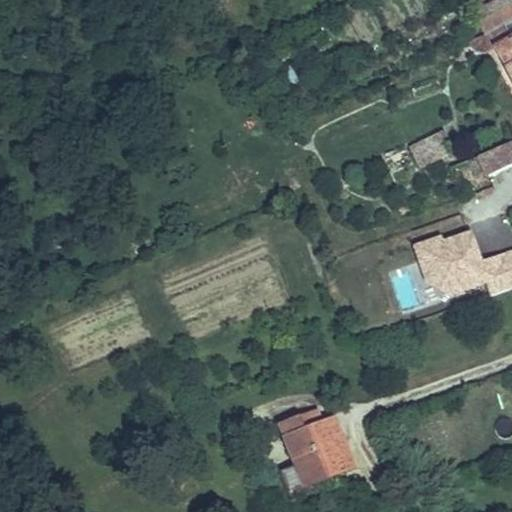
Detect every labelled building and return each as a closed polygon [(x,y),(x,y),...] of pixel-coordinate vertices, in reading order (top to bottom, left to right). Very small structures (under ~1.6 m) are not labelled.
[(481,0),(471,6),(483,28),(496,22),(485,0),(481,0)] [(485,0),(496,22),(511,13),(511,8),(508,0),(485,0)] [(511,13),(496,22),(483,28),(489,39),(511,26),(511,13)] [(511,26),(489,39),(511,83),(511,26)] [(218,137),(205,108),(186,115),(199,144),(218,137)] [(511,156),(511,134),(511,133),(475,149),(484,168),(511,156)] [(434,160),(448,153),(444,146),(448,144),(446,140),(428,148),(434,160)] [(468,230),(409,248),(427,307),(511,282),(511,249),(478,260),(468,230)] [(318,414),(295,423),(301,435),(324,426),(318,414)] [(301,435),(295,423),(277,431),(292,464),(273,475),(287,511),(307,504),(302,492),(353,471),(332,423),(324,426),(301,435)]
